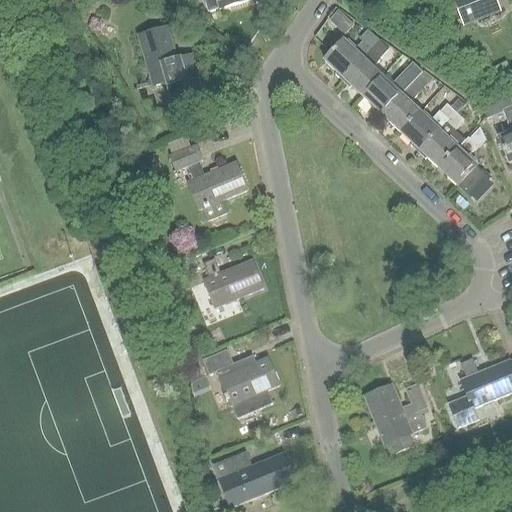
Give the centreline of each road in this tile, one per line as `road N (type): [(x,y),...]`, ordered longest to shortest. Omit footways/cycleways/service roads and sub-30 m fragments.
road 1 (residential): [(485,290),(484,259),(465,234),(279,60)]
road 2 (residential): [(315,368),(266,114),(266,80),(279,60)]
road 3 (residential): [(315,368),(464,309),(485,290)]
road 4 (residential): [(402,511),(511,459)]
